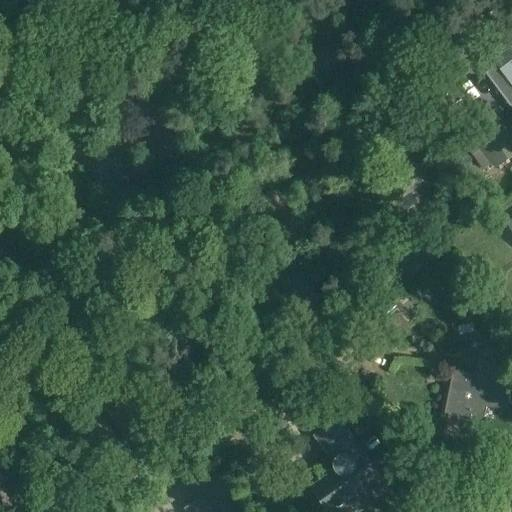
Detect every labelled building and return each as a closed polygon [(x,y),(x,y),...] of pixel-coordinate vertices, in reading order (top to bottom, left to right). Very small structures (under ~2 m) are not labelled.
[(342,67),(348,72),(355,66),(349,59),(347,60),(331,43),(306,68),(322,86),(342,67)] [(486,74),(511,109),(511,49),(505,54),(506,55),(505,55),(507,58),(498,65),(486,74)] [(171,126),(163,114),(153,121),(161,133),(171,126)] [(511,141),(504,131),(482,147),(483,149),(493,162),(497,167),(511,155),(511,153),(508,148),(511,145),(511,141)] [(26,142),(38,160),(51,152),(38,134),(26,142)] [(197,175),(206,169),(186,140),(177,145),(197,175)] [(107,182),(133,163),(119,143),(102,155),(105,159),(95,166),(107,182)] [(493,162),(483,149),(473,157),(483,170),(493,162)] [(433,176),(431,177),(418,157),(388,177),(402,197),(392,204),(400,215),(420,201),(413,190),(425,182),(430,188),(438,183),(433,176)] [(253,198),(261,207),(272,199),(264,190),(253,198)] [(0,259),(21,252),(13,227),(0,231),(0,259)] [(277,261),(268,270),(276,278),(285,269),(277,261)] [(425,285),(434,296),(460,276),(450,264),(425,285)] [(296,299),(304,310),(312,304),(320,298),(301,273),(285,285),(296,299)] [(415,326),(412,323),(414,322),(399,303),(365,329),(373,340),(389,329),(395,336),(405,328),(408,331),(415,326)] [(511,385),(511,382),(508,382),(511,366),(485,361),(483,371),(478,375),(454,370),(445,416),(471,421),(472,416),(485,418),(487,408),(507,412),(511,385)] [(157,394),(173,383),(164,371),(149,382),(157,394)] [(142,416),(147,413),(136,397),(131,400),(130,398),(109,413),(128,439),(148,425),(142,416)] [(184,415),(192,425),(212,411),(203,401),(184,415)] [(337,470),(337,471),(313,488),(329,511),(334,511),(363,492),(369,501),(382,491),(367,471),(372,467),(338,420),(315,436),(331,457),(332,456),(337,463),(337,464),(336,465),(336,466),(336,467),(336,468),(336,469),(337,470)] [(450,508),(452,511),(472,511),(463,498),(450,508)]
